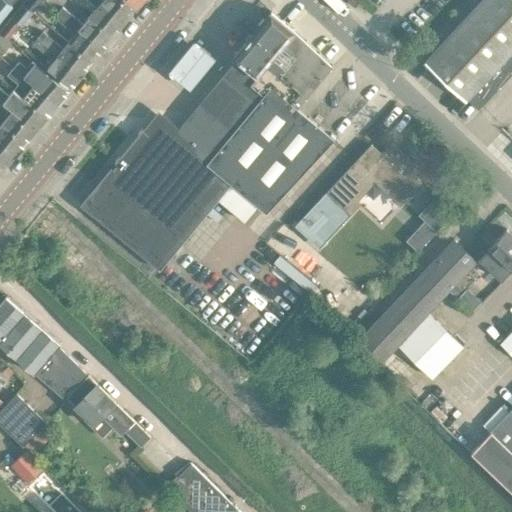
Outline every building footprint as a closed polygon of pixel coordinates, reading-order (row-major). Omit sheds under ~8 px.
[(0,0),(0,21),(12,6),(11,6),(4,0),(0,0)] [(23,0),(22,3),(31,10),(39,0),(23,0)] [(87,0),(96,7),(89,15),(112,34),(123,21),(97,0),(87,0)] [(97,0),(123,21),(134,8),(123,0),(97,0)] [(511,0),(480,0),(425,59),(466,98),(467,97),(477,106),(511,69),(511,0)] [(10,17),(21,26),(31,12),(21,3),(10,17)] [(62,6),(58,12),(101,47),(112,34),(89,15),(83,23),(62,6)] [(294,30),(271,10),(233,55),(237,58),(174,134),(164,126),(154,139),(143,130),(81,204),(159,269),(231,183),(265,211),(334,137),(330,134),(329,134),(297,107),(332,65),(294,30)] [(74,34),(67,42),(91,61),(101,47),(58,12),(54,17),(74,34)] [(10,18),(0,29),(0,32),(7,38),(19,25),(10,18)] [(0,56),(1,57),(13,43),(7,38),(0,32),(0,56)] [(40,33),(37,38),(80,74),(91,61),(67,42),(61,50),(40,33)] [(80,74),(37,38),(32,44),(52,61),(47,68),(70,86),(80,74)] [(216,57),(193,39),(167,71),(190,88),(216,57)] [(13,67),(56,103),(68,89),(44,70),(37,79),(17,62),(13,67)] [(46,115),(56,103),(13,67),(7,74),(18,83),(13,89),(22,96),(46,115)] [(0,99),(35,128),(46,115),(22,96),(16,105),(0,91),(0,99)] [(35,128),(0,99),(0,111),(6,116),(1,123),(24,141),(35,128)] [(0,143),(14,154),(24,141),(1,123),(0,124),(0,143)] [(14,154),(0,143),(0,164),(3,167),(14,154)] [(327,191),(336,198),(350,212),(359,202),(356,199),(375,180),(399,202),(404,197),(406,198),(409,194),(408,193),(420,180),(408,169),(413,163),(392,143),(381,154),(371,144),(327,191)] [(325,193),(296,224),(304,232),(317,245),(338,223),(350,212),(336,198),(327,191),(325,193)] [(430,200),(417,213),(424,220),(435,231),(448,218),(430,200)] [(479,257),(486,263),(501,277),(511,265),(511,233),(506,228),(479,257)] [(382,359),(398,343),(399,344),(380,364),(404,387),(423,367),(431,376),(462,345),(428,311),(434,305),(476,260),(453,238),(390,305),(359,337),(382,359)] [(464,290),(455,282),(448,291),(456,298),(464,290)] [(463,290),(456,298),(471,312),(478,304),(463,290)] [(0,341),(61,394),(85,372),(57,345),(60,342),(6,294),(5,295),(6,295),(0,301),(0,341)] [(511,329),(500,342),(511,353),(511,329)] [(0,377),(5,381),(14,370),(0,358),(0,377)] [(68,397),(87,415),(84,418),(102,436),(113,425),(120,432),(124,429),(140,446),(150,436),(89,376),(68,397)] [(23,444),(38,430),(46,421),(16,392),(0,408),(0,422),(23,445),(23,444)] [(439,404),(446,411),(451,405),(445,399),(439,404)] [(511,407),(510,410),(502,403),(483,424),(490,431),(471,451),(511,489),(511,407)] [(23,444),(33,454),(48,439),(38,430),(23,444)] [(10,463),(27,482),(42,468),(26,449),(10,463)] [(167,485),(193,511),(240,511),(191,462),(167,485)] [(79,511),(42,474),(29,487),(53,511),(79,511)]
